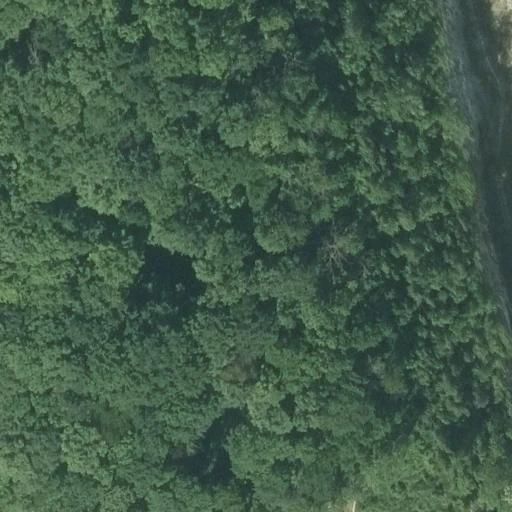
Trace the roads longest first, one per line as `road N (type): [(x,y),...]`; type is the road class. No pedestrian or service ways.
road 1 (track): [(192,219),(206,234),(221,298),(223,355),(254,433),(304,504)]
road 2 (track): [(0,97),(192,219)]
road 3 (track): [(185,0),(199,132),(192,219)]
